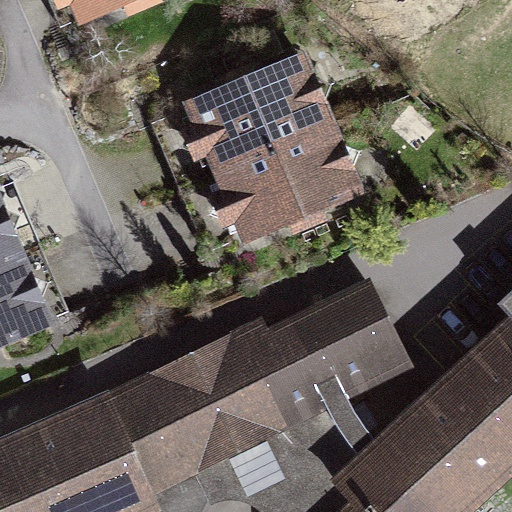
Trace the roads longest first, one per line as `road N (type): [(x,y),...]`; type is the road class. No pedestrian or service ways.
road 1 (residential): [(47,113),(119,273)]
road 2 (residential): [(47,113),(3,0)]
